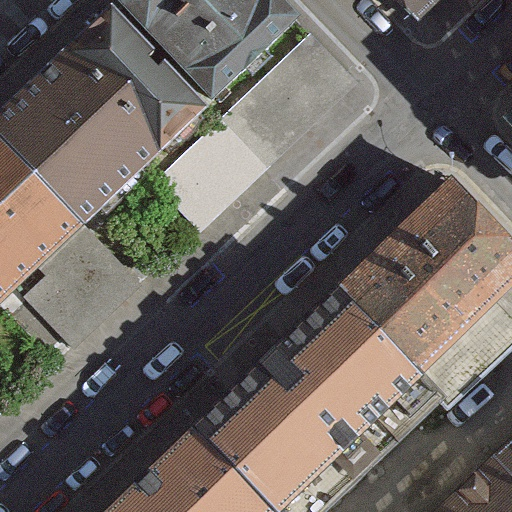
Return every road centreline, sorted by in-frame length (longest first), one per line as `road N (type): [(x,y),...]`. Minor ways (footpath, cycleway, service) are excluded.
road 1 (residential): [(431,101),(5,511)]
road 2 (unclassified): [(431,101),(336,0)]
